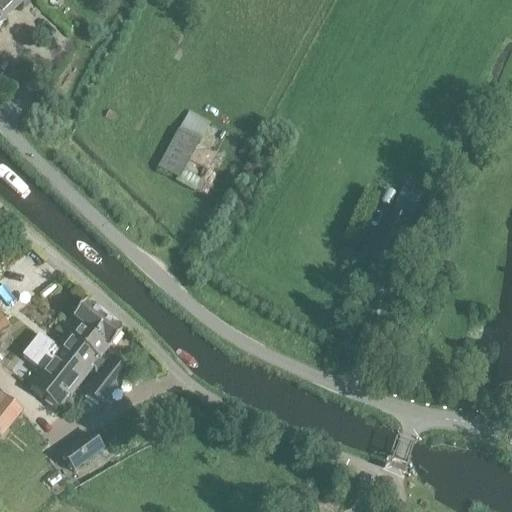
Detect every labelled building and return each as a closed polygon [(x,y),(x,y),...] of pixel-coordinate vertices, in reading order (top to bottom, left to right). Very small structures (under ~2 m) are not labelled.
[(0,25),(25,0),(0,0),(0,28),(2,27),(0,25)] [(177,179),(196,143),(178,133),(159,169),(177,179)] [(379,246),(399,255),(414,222),(394,213),(379,246)] [(121,333),(86,305),(84,304),(73,319),(79,324),(30,387),(61,412),(96,366),(102,370),(82,398),(96,409),(124,370),(110,359),(108,361),(103,357),(121,333)] [(0,313),(0,334),(10,327),(0,313)] [(511,322),(510,333),(500,389),(511,391),(511,322)] [(0,393),(0,439),(0,440),(22,412),(0,393)] [(75,474),(104,452),(91,435),(62,456),(75,474)]
